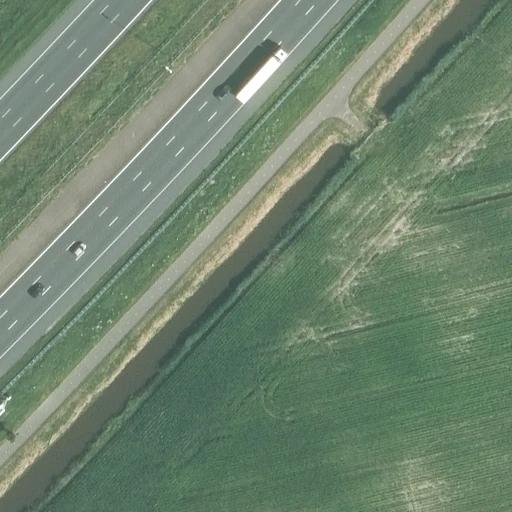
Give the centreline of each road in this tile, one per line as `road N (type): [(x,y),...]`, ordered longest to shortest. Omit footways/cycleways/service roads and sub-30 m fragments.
road 1 (unclassified): [(0,456),(420,0)]
road 2 (motorway): [(0,324),(301,0)]
road 3 (motorway): [(115,0),(0,126)]
